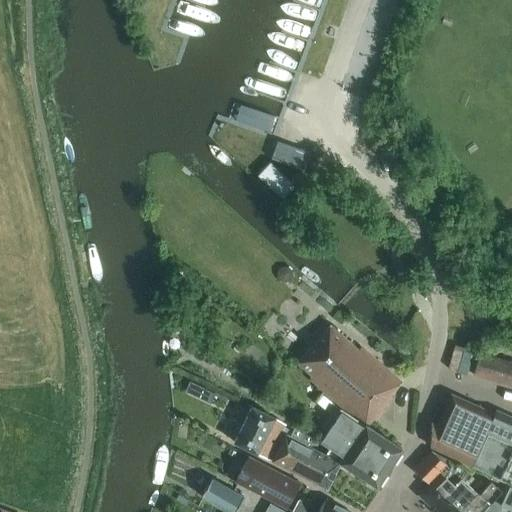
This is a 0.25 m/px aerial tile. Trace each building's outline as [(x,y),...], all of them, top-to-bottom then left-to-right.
[(309,152),(287,142),(280,159),(302,169),(309,152)] [(272,163),(259,177),(282,199),(295,185),(272,163)] [(400,277),(414,270),(403,244),(388,251),(400,277)] [(282,266),(278,270),(278,276),(282,281),(288,281),(292,276),(292,269),(288,266),(282,266)] [(294,300),(282,310),(291,322),(304,312),(294,300)] [(362,422),(364,424),(367,425),(393,396),(390,394),(401,381),(361,346),(358,349),(330,325),(294,365),(361,423),(362,422)] [(473,374),(483,377),(490,356),(479,353),(473,374)] [(483,377),(494,380),(500,359),(490,356),(483,377)] [(494,380),(504,383),(510,362),(500,359),(494,380)] [(207,390),(194,383),(190,392),(202,398),(207,390)] [(364,424),(363,425),(340,410),(322,394),(315,402),(330,414),(322,425),(328,428),(320,440),(343,456),(339,461),(340,462),(377,486),(402,448),(367,425),(364,424)] [(511,417),(495,410),(494,414),(451,395),(437,425),(431,422),(430,446),(472,465),(511,486),(511,417)] [(284,433),(285,434),(288,428),(284,426),(285,424),(278,419),(251,405),(234,441),(268,458),(284,434),(284,433)] [(290,436),(285,434),(284,433),(284,434),(272,460),(327,488),(340,462),(339,461),(311,447),(315,438),(297,423),(290,436)] [(103,430),(88,504),(116,510),(131,435),(103,430)] [(436,511),(459,511),(477,493),(460,478),(468,469),(448,459),(444,462),(431,450),(414,468),(429,482),(418,494),(436,511)] [(287,508),(300,482),(249,456),(237,482),(287,508)] [(220,465),(205,457),(201,465),(216,472),(220,465)] [(234,511),(244,496),(212,478),(201,495),(230,511),(234,511)] [(483,511),(501,491),(490,481),(478,494),(477,493),(459,511),(483,511)] [(511,487),(509,486),(500,504),(511,509),(511,487)] [(348,511),(326,498),(317,511),(313,511),(296,504),(293,510),(295,511),(348,511)] [(288,511),(271,503),(266,511),(288,511)]
